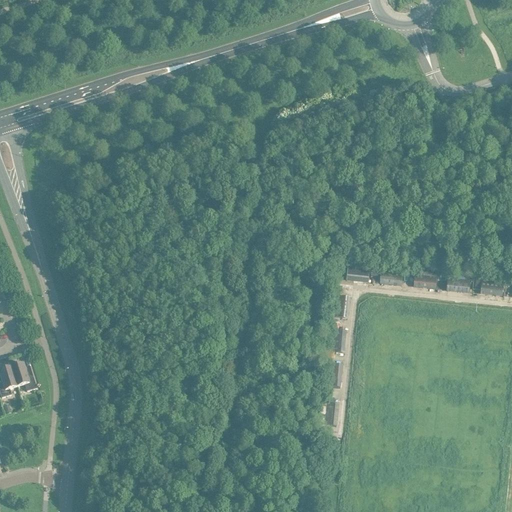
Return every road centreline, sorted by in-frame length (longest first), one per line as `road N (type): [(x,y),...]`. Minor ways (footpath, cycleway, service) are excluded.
road 1 (tertiary): [(68,479),(74,371),(17,195)]
road 2 (secondary): [(199,59),(0,112)]
road 3 (secondary): [(8,128),(199,59)]
